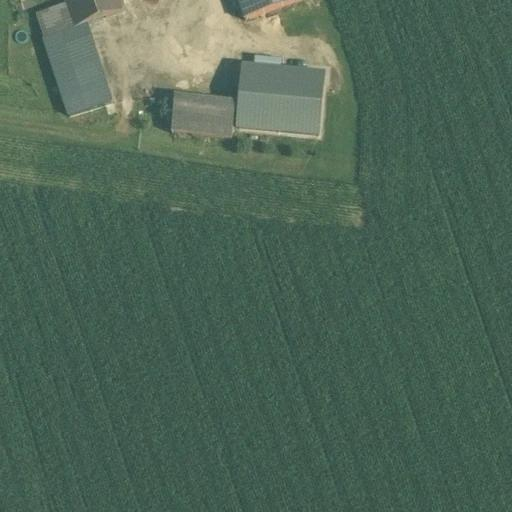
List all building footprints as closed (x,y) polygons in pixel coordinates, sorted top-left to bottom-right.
[(54,12),(62,36),(88,26),(124,14),(119,0),(65,0),(68,7),(54,12)] [(238,0),(246,23),(303,3),(301,0),(238,0)] [(88,26),(62,36),(46,40),(71,118),(113,105),(88,26)] [(324,78),(245,70),(240,130),(319,137),(324,78)] [(173,135),(232,141),(236,106),(176,99),(173,135)]
